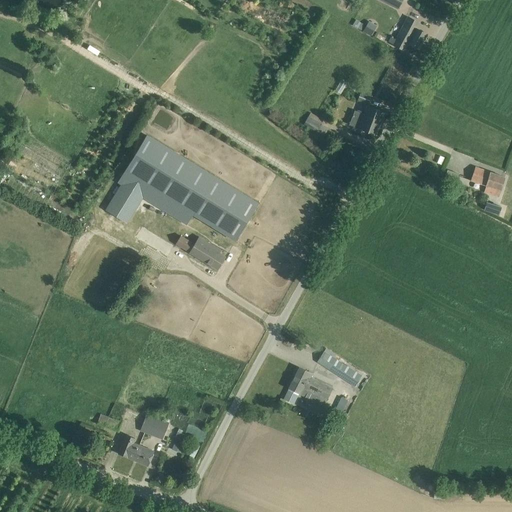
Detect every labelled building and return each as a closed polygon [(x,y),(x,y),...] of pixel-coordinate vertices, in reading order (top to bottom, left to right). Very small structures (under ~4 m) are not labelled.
[(379,0),(398,9),(402,0),(379,0)] [(419,23),(409,17),(397,40),(393,38),(390,42),(394,44),(394,45),(404,50),(408,43),(419,49),(427,34),(416,28),(419,23)] [(377,26),(369,21),(363,31),(371,35),(377,26)] [(87,49),(97,56),(98,55),(100,52),(100,51),(90,45),(87,49)] [(369,104),(371,98),(360,94),(358,100),(369,104)] [(385,112),(375,109),(367,105),(364,114),(355,110),(349,124),(359,128),(376,135),(385,112)] [(316,132),(323,120),(311,113),(304,125),(316,132)] [(121,185),(106,210),(114,214),(127,222),(142,198),(143,196),(186,223),(192,213),(234,239),(256,203),(147,135),(119,180),(122,182),(121,185)] [(498,198),(504,178),(475,166),(470,181),(490,187),(488,194),(498,198)] [(436,184),(438,179),(429,174),(427,180),(436,184)] [(499,214),(501,206),(486,202),(484,210),(499,214)] [(220,250),(196,235),(192,242),(187,250),(217,269),(224,257),(218,253),(220,250)] [(192,242),(180,236),(176,243),(187,250),(192,242)] [(355,386),(361,376),(324,352),(318,362),(355,386)] [(312,374),(308,372),(299,367),(289,388),(323,406),(332,388),(310,377),(312,374)] [(338,405),(344,409),(349,400),(343,396),(338,405)] [(97,423),(119,431),(122,421),(101,413),(97,423)] [(151,435),(158,418),(146,413),(140,430),(151,435)] [(158,418),(151,435),(162,439),(169,422),(158,418)] [(186,434),(178,431),(176,436),(184,440),(186,434)] [(135,448),(137,444),(133,443),(135,438),(126,435),(118,453),(132,459),(137,449),(135,448)] [(184,447),(174,443),(172,450),(181,453),(184,447)] [(195,446),(192,444),(186,455),(193,458),(200,445),(196,443),(195,446)] [(148,466),(152,456),(154,451),(137,444),(135,448),(137,449),(132,459),(148,466)]
